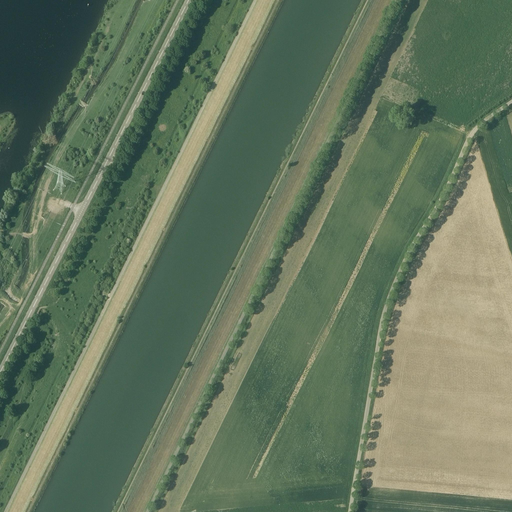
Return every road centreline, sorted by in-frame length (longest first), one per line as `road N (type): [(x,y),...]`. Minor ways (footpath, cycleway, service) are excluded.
road 1 (unclassified): [(146,511),(397,0)]
road 2 (unclassified): [(5,511),(254,0)]
road 3 (unclassified): [(349,511),(390,289),(466,139),(511,101)]
road 4 (tertiary): [(0,373),(186,0)]
